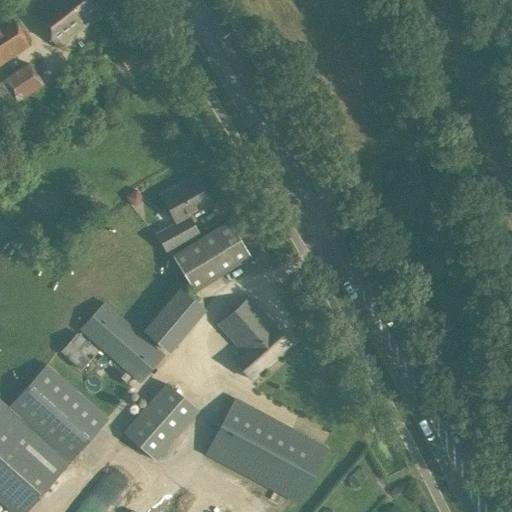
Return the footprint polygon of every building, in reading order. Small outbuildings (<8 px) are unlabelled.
[(103,13),(93,0),(44,0),(29,11),(35,19),(35,21),(50,41),(51,41),(56,48),(103,13)] [(0,64),(28,46),(9,16),(0,22),(0,64)] [(143,58),(133,45),(117,56),(127,70),(143,58)] [(44,84),(29,61),(0,79),(15,103),(44,84)] [(416,163),(413,155),(404,158),(405,160),(383,168),(393,195),(395,195),(396,199),(400,201),(406,199),(408,194),(407,191),(415,188),(414,184),(422,181),(418,168),(419,167),(417,163),(416,163)] [(209,205),(193,176),(159,195),(174,222),(154,233),(165,252),(199,233),(189,216),(209,205)] [(0,202),(10,194),(0,183),(0,202)] [(247,252),(228,220),(171,255),(190,286),(247,252)] [(468,314),(455,279),(432,288),(445,322),(468,314)] [(203,308),(179,287),(141,331),(166,352),(203,308)] [(289,343),(248,296),(216,325),(242,353),(232,362),(248,380),(289,343)] [(165,355),(104,300),(78,329),(139,383),(165,355)] [(80,370),(98,351),(77,332),(59,352),(80,370)] [(7,408),(0,401),(0,505),(7,511),(25,511),(108,418),(46,363),(7,408)] [(199,411),(165,381),(121,432),(154,462),(199,411)] [(328,448),(235,398),(205,454),(298,504),(328,448)] [(99,475),(75,511),(101,511),(117,487),(99,475)]
